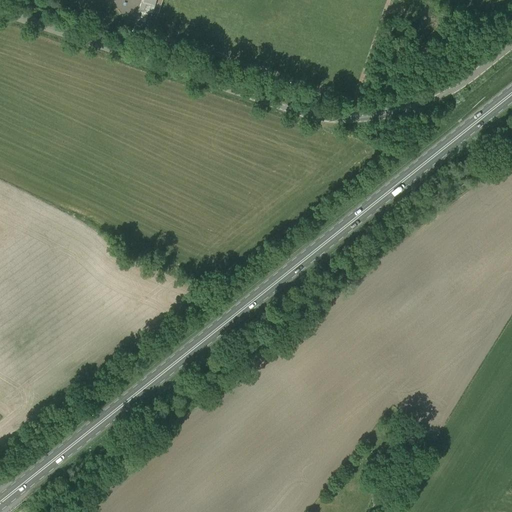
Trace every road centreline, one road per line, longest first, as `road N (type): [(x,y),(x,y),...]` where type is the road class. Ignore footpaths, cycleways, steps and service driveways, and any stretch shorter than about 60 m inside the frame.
road 1 (primary): [(0,502),(511,95)]
road 2 (unclassified): [(0,11),(317,113),(357,115),(436,98),(511,38)]
